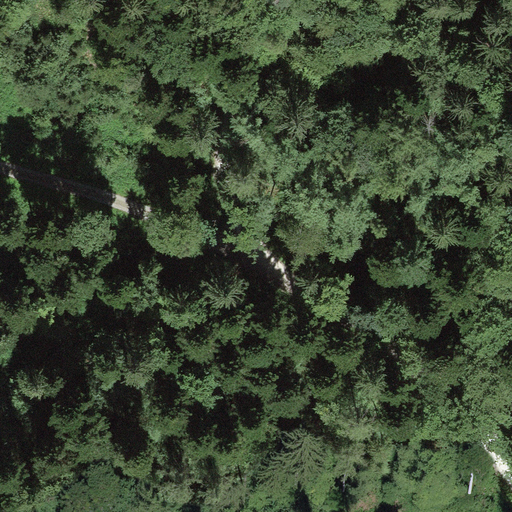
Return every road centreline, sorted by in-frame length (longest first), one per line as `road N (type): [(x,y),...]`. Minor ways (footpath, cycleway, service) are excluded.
road 1 (track): [(284,0),(247,60),(227,117),(213,179),(230,218),(310,292),(432,379),(511,456)]
road 2 (track): [(0,149),(230,218)]
